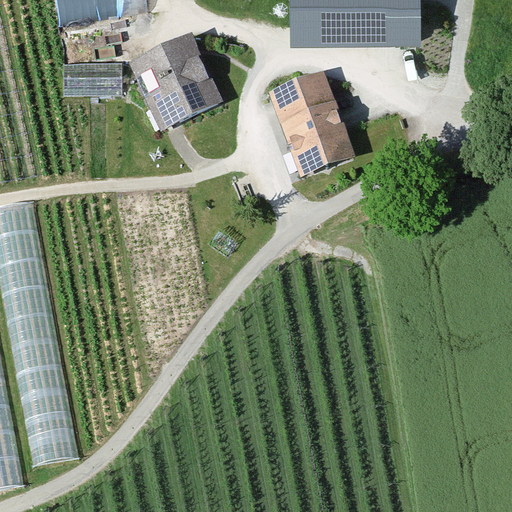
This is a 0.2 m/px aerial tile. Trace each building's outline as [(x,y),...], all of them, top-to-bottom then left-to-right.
[(147,12),(145,0),(56,0),(61,25),(147,12)] [(420,34),(419,0),(293,0),(294,35),(420,34)] [(222,106),(192,43),(132,69),(163,132),(222,106)] [(122,68),(66,68),(66,96),(122,96),(122,68)] [(355,159),(326,82),(272,98),(300,179),(319,171),(355,159)] [(75,465),(28,209),(0,214),(0,312),(29,473),(75,465)] [(0,496),(23,492),(0,370),(0,496)]
